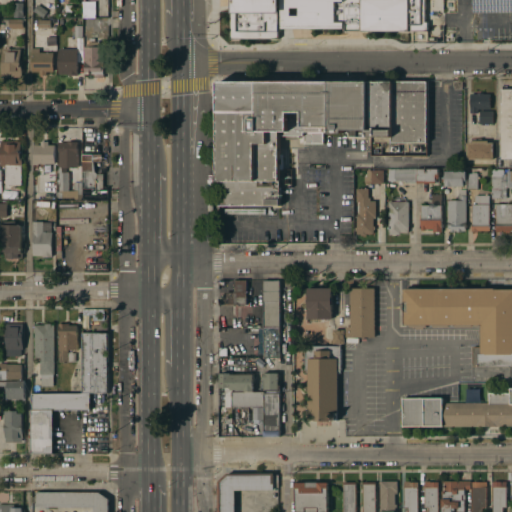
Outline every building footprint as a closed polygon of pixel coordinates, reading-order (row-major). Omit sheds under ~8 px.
[(424,0),(424,21),(427,21),(427,31),(344,31),(344,27),(343,27),(343,28),(279,28),(279,31),(278,31),(278,38),(230,38),(230,11),(233,11),(233,0),(424,0)] [(511,0),(511,12),(472,12),(472,0),(511,0)] [(13,17),(13,3),(23,3),(23,17),(13,17)] [(43,18),(33,11),(38,4),(47,11),(43,18)] [(23,28),(9,28),(9,29),(0,29),(0,19),(23,19),(23,28)] [(50,34),(38,34),(38,20),(50,20),(50,34)] [(82,37),(74,37),(74,30),(71,30),(71,26),(82,26),(82,37)] [(99,46),(103,46),(103,78),(94,78),(94,74),(84,74),(84,47),(86,47),(86,44),(89,44),(89,41),(99,41),(99,46)] [(4,79),(4,77),(1,77),(1,59),(2,59),(2,49),(20,48),(20,66),(22,66),(22,78),(4,79)] [(39,52),(53,53),(53,72),(46,72),(46,75),(39,75),(39,72),(32,72),(32,48),(39,48),(39,52)] [(77,75),(67,75),(67,74),(59,74),(59,49),(77,49),(77,75)] [(218,205),(218,82),(426,82),(427,142),(391,142),(391,136),(366,136),(366,129),(342,130),(342,133),(330,133),(330,132),(322,132),(322,143),(303,143),(303,135),(298,135),(298,139),(285,139),(285,135),(279,135),(279,154),(282,154),(282,169),(279,169),(279,205),(218,205)] [(500,89),(511,89),(511,158),(501,158),(500,89)] [(476,93),(476,92),(482,92),(482,94),(489,94),(489,109),(485,109),(485,111),(492,111),(492,123),(479,123),(479,109),(477,109),(477,113),(469,113),(469,93),(476,93)] [(20,155),(21,155),(21,165),(20,165),(20,184),(5,184),(5,189),(0,189),(0,140),(20,140),(20,155)] [(466,142),(471,142),(471,140),(487,140),(487,142),(492,142),(492,159),(466,159),(466,142)] [(32,169),(32,157),(33,157),(33,144),(40,144),(40,141),(47,141),(47,144),(54,144),(54,163),(39,163),(39,169),(32,169)] [(73,182),(82,182),(82,188),(81,188),(81,199),(69,198),(69,197),(57,197),(56,191),(57,191),(58,190),(58,142),(66,142),(66,141),(77,141),(76,169),(74,169),(74,181),(68,181),(68,190),(67,190),(69,190),(73,190),(73,182)] [(82,153),(101,153),(101,161),(92,161),(94,171),(97,173),(102,173),(102,188),(82,188),(82,182),(82,153)] [(491,198),(491,169),(500,168),(500,174),(505,174),(504,181),(505,181),(505,198),(491,198)] [(415,180),(414,180),(414,182),(404,183),(404,180),(387,181),(387,169),(415,169),(415,180)] [(437,169),(437,174),(439,174),(439,176),(437,176),(437,179),(435,179),(435,183),(416,183),(416,180),(415,180),(415,169),(437,169)] [(383,183),(364,183),(364,176),(366,176),(366,170),(383,170),(383,183)] [(444,186),(444,171),(464,171),(464,180),(462,180),(462,185),(444,186)] [(467,173),(470,173),(470,172),(475,172),(475,173),(476,173),(476,189),(467,189),(467,173)] [(356,214),(359,214),(359,201),(355,201),(356,188),(368,188),(367,200),(375,200),(375,216),(372,216),(372,233),(365,233),(365,235),(359,235),(359,234),(356,234),(356,214)] [(447,200),(457,200),(457,189),(464,189),(464,230),(461,230),(461,231),(456,231),(456,230),(453,230),(453,231),(449,231),(449,228),(447,228),(447,200)] [(471,221),(470,221),(470,218),(471,218),(471,215),(469,215),(469,213),(471,213),(471,204),(473,204),(473,195),(484,195),(484,193),(486,193),(486,195),(488,195),(488,230),(477,230),(477,231),(471,231),(471,221)] [(438,232),(438,233),(434,233),(434,232),(432,232),(432,228),(425,229),(424,230),(421,230),(420,228),(420,205),(431,205),(431,194),(440,194),(441,232),(438,232)] [(399,232),(399,234),(388,234),(388,201),(407,201),(407,232),(399,232)] [(511,231),(509,231),(509,232),(508,232),(505,232),(495,232),(495,204),(511,204),(511,231)] [(51,256),(42,256),(42,255),(33,255),(33,221),(42,221),(42,228),(43,228),(43,231),(51,231),(51,256)] [(21,257),(4,257),(4,252),(5,252),(5,251),(0,251),(1,224),(21,225),(21,257)] [(250,328),(260,328),(260,315),(262,314),(262,280),(279,280),(279,357),(250,356),(250,328)] [(224,292),(233,293),(233,281),(245,281),(245,304),(224,303),(224,292)] [(330,287),(331,318),(307,319),(307,288),(330,287)] [(364,337),(364,339),(360,340),(360,337),(345,337),(345,326),(350,326),(349,288),(374,288),(374,337),(364,337)] [(426,327),(424,328),(423,327),(422,327),(422,329),(414,329),(414,327),(413,327),(412,328),(411,327),(410,327),(410,325),(404,325),(404,309),(401,309),(401,304),(404,304),(403,289),(494,288),(494,289),(511,289),(511,364),(511,365),(472,365),(471,347),(480,347),(480,324),(478,324),(478,326),(474,326),(474,324),(471,324),(471,326),(455,326),(455,324),(448,324),(448,327),(433,327),(433,324),(426,324),(426,327)] [(83,310),(92,311),(91,330),(82,330),(83,310)] [(22,323),(22,349),(20,349),(20,356),(5,356),(5,323),(22,323)] [(34,325),(45,325),(45,323),(51,323),(51,325),(53,325),(53,374),(52,374),(52,386),(41,386),(41,374),(39,374),(39,361),(40,361),(40,358),(34,358),(34,325)] [(76,349),(67,349),(67,353),(75,353),(75,362),(58,362),(58,324),(67,324),(67,325),(76,325),(76,349)] [(332,330),(344,330),(344,343),(332,343),(332,330)] [(82,332),(107,332),(106,392),(89,392),(89,393),(82,393),(82,332)] [(304,346),(340,346),(340,370),(339,370),(339,373),(337,373),(336,412),(335,412),(335,419),(329,419),(329,420),(324,420),(315,420),(315,419),(307,419),(307,418),(308,418),(308,414),(307,414),(307,370),(304,370),(304,346)] [(0,379),(0,363),(6,363),(6,364),(21,364),(21,379),(0,379)] [(225,392),(225,387),(217,387),(217,374),(219,374),(219,373),(230,373),(230,374),(252,374),(252,391),(225,392)] [(264,380),(262,380),(262,373),(277,373),(277,388),(264,389),(264,380)] [(24,399),(0,399),(0,382),(24,382),(24,399)] [(511,425),(402,426),(401,397),(442,397),(442,403),(487,402),(487,393),(509,393),(509,388),(511,388),(511,425)] [(225,392),(252,391),(263,391),(263,393),(278,393),(279,436),(263,436),(263,406),(224,406),(224,392),(225,392)] [(89,393),(89,410),(53,410),(52,453),(32,453),(32,394),(82,394),(82,393),(89,393)] [(262,419),(262,405),(251,405),(252,419),(262,419)] [(21,442),(4,442),(4,411),(17,411),(17,413),(22,413),(21,442)] [(217,511),(217,481),(226,474),(273,473),(273,475),(277,475),(277,487),(273,487),(273,490),(234,490),(234,511),(217,511)] [(407,511),(407,507),(403,507),(403,481),(409,480),(409,482),(416,482),(416,511),(407,511)] [(469,480),(469,489),(463,489),(463,511),(455,511),(455,508),(453,508),(453,510),(451,510),(451,511),(441,511),(441,499),(441,491),(443,491),(443,481),(469,480)] [(362,511),(362,509),(361,509),(361,505),(362,505),(362,493),(361,493),(361,489),(362,489),(362,481),(374,481),(374,511),(362,511)] [(379,511),(379,481),(396,481),(396,493),(393,493),(394,504),(395,504),(395,507),(394,507),(394,511),(379,511)] [(427,511),(427,507),(423,507),(423,481),(429,481),(429,482),(437,482),(437,511),(427,511)] [(492,511),(492,486),(491,486),(491,481),(505,481),(505,507),(502,507),(502,511),(492,511)] [(327,511),(294,511),(294,482),(327,482),(327,511)] [(354,482),(354,490),(356,490),(356,492),(354,492),(354,506),(356,506),(356,508),(355,508),(355,511),(342,511),(342,482),(354,482)] [(485,482),(485,507),(481,507),(481,511),(471,511),(472,486),(471,486),(471,482),(485,482)] [(98,492),(108,500),(108,511),(93,511),(93,506),(36,506),(36,492),(98,492)]
